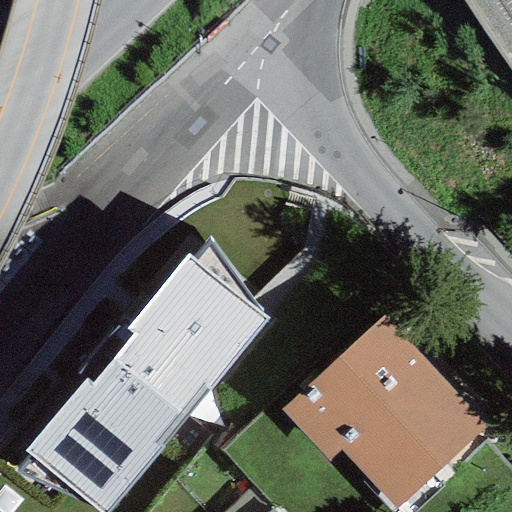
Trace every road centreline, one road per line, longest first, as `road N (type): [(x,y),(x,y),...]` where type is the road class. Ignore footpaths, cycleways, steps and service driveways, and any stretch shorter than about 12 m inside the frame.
road 1 (residential): [(0,350),(255,47)]
road 2 (residential): [(511,331),(255,47)]
road 3 (primary): [(0,116),(120,0)]
